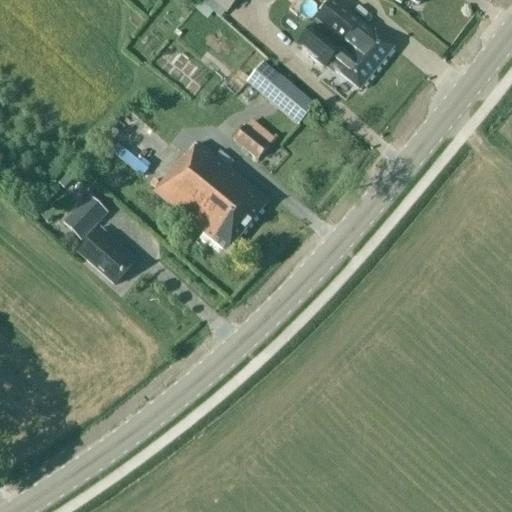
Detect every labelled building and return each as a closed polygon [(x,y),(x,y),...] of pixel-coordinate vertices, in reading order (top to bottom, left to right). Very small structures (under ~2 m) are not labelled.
[(207,0),(226,16),(240,0),(207,0)] [(330,1),(315,20),(354,50),(351,54),(374,73),(394,49),(371,30),(363,40),(353,33),(360,25),(330,1)] [(340,67),(336,72),(359,91),(374,73),(351,54),(346,50),(344,53),(312,27),(295,48),(326,72),(334,62),(340,67)] [(262,64),(247,84),(297,125),(313,106),(262,64)] [(103,157),(144,176),(158,146),(116,127),(103,157)] [(245,128),(233,142),(257,160),(269,147),(245,128)] [(183,157),(154,193),(227,253),(268,203),(228,170),(233,164),(219,152),(214,158),(197,144),(186,159),(183,157)] [(107,215),(89,198),(62,224),(80,242),(107,215)] [(76,255),(113,286),(136,261),(125,252),(121,257),(108,246),(112,241),(98,230),(76,255)]
